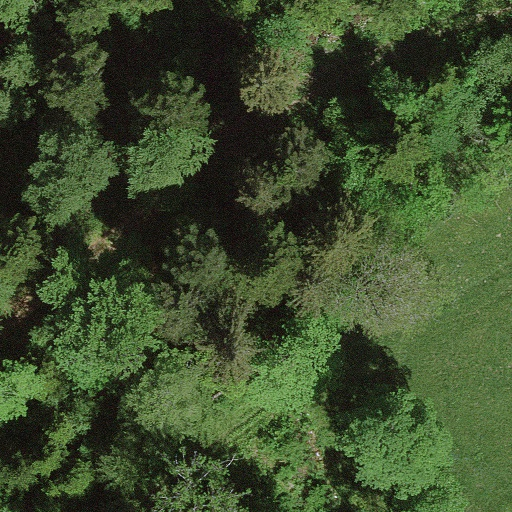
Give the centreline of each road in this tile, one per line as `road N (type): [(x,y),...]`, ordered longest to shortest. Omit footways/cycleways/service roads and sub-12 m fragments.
road 1 (track): [(495,0),(296,88),(217,141),(0,317)]
road 2 (track): [(141,511),(511,258)]
